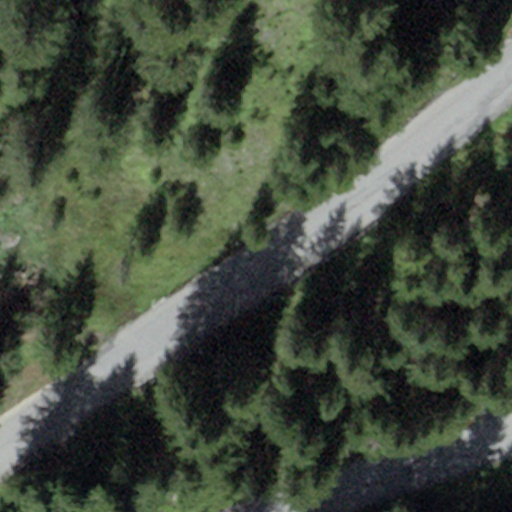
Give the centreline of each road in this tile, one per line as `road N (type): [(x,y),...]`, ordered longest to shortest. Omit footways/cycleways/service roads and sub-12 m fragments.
road 1 (residential): [(511,60),(404,162),(0,450)]
road 2 (residential): [(298,511),(364,479),(511,426)]
